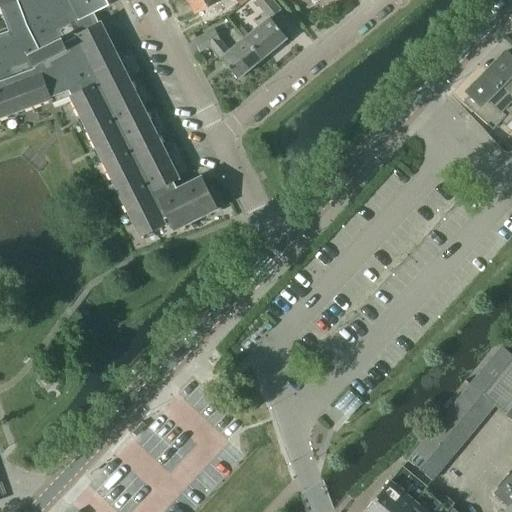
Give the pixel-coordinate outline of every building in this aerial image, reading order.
[(110,6),(107,0),(0,0),(0,7),(1,7),(10,31),(0,34),(0,118),(44,102),(53,97),(70,91),(72,94),(70,95),(142,237),(166,225),(167,226),(168,225),(166,219),(168,218),(174,230),(173,231),(218,209),(202,176),(178,188),(175,182),(180,179),(101,22),(99,23),(95,13),(110,6)] [(221,0),(189,0),(196,14),(222,1),(221,0)] [(246,36),(265,58),(288,39),(271,18),(281,10),(272,0),(256,0),(255,1),(263,12),(253,20),(258,26),(246,36)] [(265,58),(246,36),(230,50),(222,41),(216,29),(194,40),(200,52),(212,46),(239,79),(265,58)] [(511,56),(511,57),(507,52),(487,72),(511,96),(511,56)] [(507,126),(511,121),(511,96),(487,72),(468,92),(472,96),(466,103),(464,102),(464,103),(494,130),(502,122),(507,126)] [(470,384),(495,405),(511,418),(511,353),(502,345),(470,384)] [(485,418),(495,405),(470,384),(459,397),(485,418)] [(474,430),(485,418),(459,397),(449,409),(474,430)] [(464,442),(474,430),(449,409),(439,421),(464,442)] [(454,455),(464,442),(439,421),(429,434),(454,455)] [(444,467),(454,455),(429,434),(419,446),(444,467)] [(433,480),(444,467),(419,446),(408,459),(433,480)] [(365,511),(406,511),(428,486),(403,465),(365,511)] [(511,511),(511,474),(494,494),(509,507),(505,511),(511,511)] [(428,486),(406,511),(448,511),(453,507),(428,486)]
